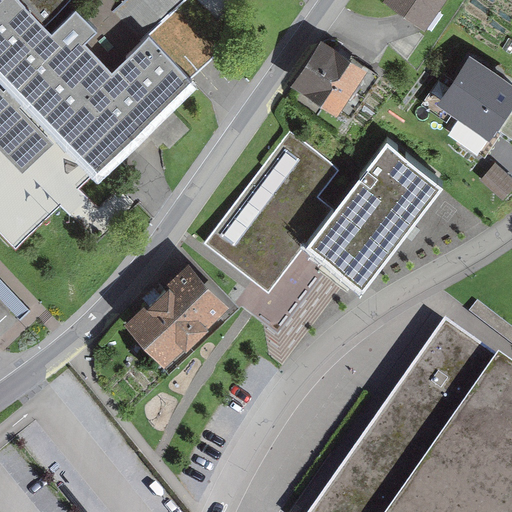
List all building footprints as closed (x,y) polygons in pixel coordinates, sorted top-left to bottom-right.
[(0,0),(0,56),(16,73),(0,87),(0,221),(23,245),(201,75),(160,32),(125,66),(97,38),(110,25),(86,0),(0,0)] [(134,0),(118,14),(143,44),(172,20),(155,0),(134,0)] [(439,0),(390,0),(424,22),(439,0)] [(347,115),(373,77),(322,44),(296,82),(347,115)] [(511,85),(470,58),(447,92),(468,105),(452,128),(485,150),(511,109),(511,85)] [(283,131),(204,240),(272,290),(310,238),(369,281),(445,176),(388,135),(335,207),(316,193),(334,167),(283,131)] [(511,175),(496,163),(483,180),(507,199),(511,192),(511,175)] [(188,268),(130,322),(164,359),(222,305),(188,268)] [(0,294),(19,314),(28,305),(0,275),(0,294)] [(511,511),(511,374),(448,330),(319,511),(511,511)]
